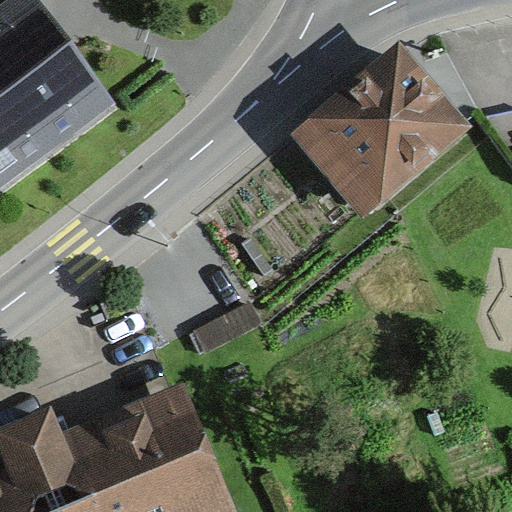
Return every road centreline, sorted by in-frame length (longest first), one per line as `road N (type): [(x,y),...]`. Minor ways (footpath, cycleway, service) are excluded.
road 1 (tertiary): [(0,309),(270,88)]
road 2 (tertiary): [(270,88),(342,30),(403,0)]
